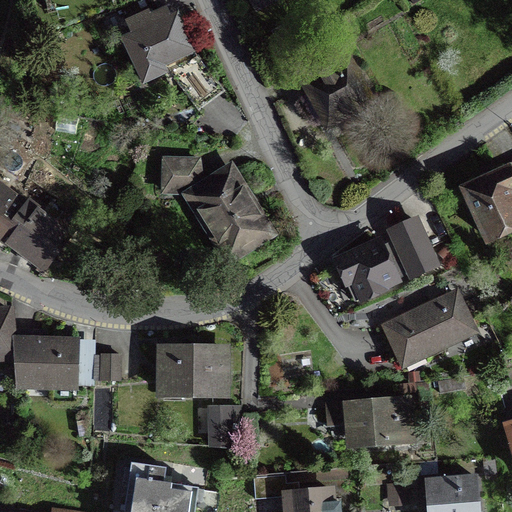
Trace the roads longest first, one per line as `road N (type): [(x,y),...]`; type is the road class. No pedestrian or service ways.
road 1 (residential): [(0,283),(107,313),(197,313),(245,296),(323,242)]
road 2 (residential): [(207,0),(323,242)]
road 3 (residential): [(323,242),(511,103)]
